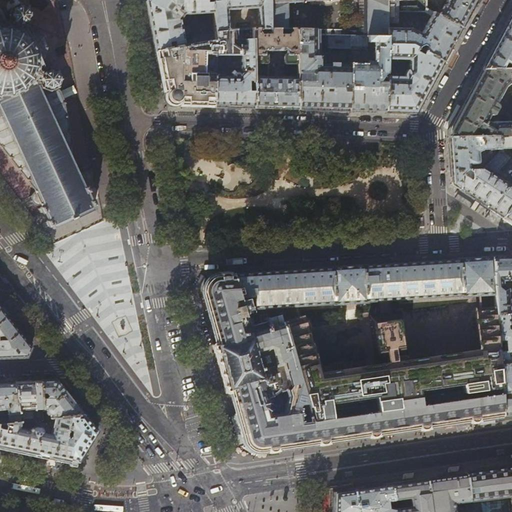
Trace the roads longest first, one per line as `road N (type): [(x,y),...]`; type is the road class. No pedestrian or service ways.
road 1 (secondary): [(199,492),(511,444)]
road 2 (residential): [(428,127),(124,120)]
road 3 (residential): [(153,265),(437,246)]
road 4 (residential): [(187,472),(153,265)]
road 5 (primary): [(0,487),(119,508),(199,492)]
road 6 (residential): [(124,120),(153,265)]
road 7 (residential): [(498,0),(428,127)]
road 8 (primary): [(187,472),(96,362)]
road 9 (primary): [(96,362),(17,262)]
road 10 (residential): [(103,0),(124,120)]
